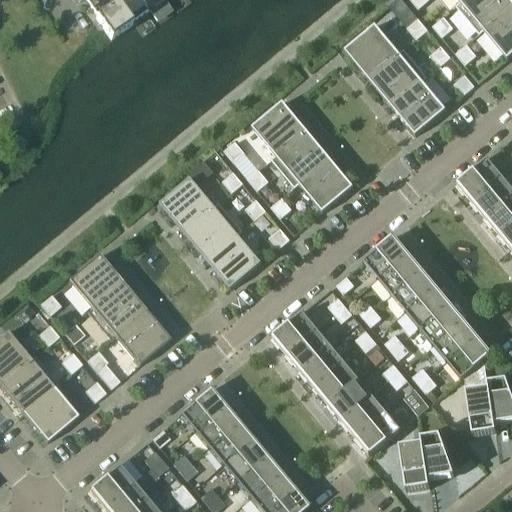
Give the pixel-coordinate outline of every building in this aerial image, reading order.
[(124,0),(95,21),(110,43),(131,28),(130,26),(147,14),(136,0),(124,0)] [(164,1),(163,0),(136,0),(147,14),(149,12),(157,22),(169,13),(162,3),(164,1)] [(418,13),(429,4),(425,0),(410,0),(408,2),(418,13)] [(468,0),(454,0),(460,7),(455,11),(468,0)] [(511,10),(511,7),(506,0),(468,0),(455,11),(478,39),(511,10)] [(511,59),(511,10),(478,39),(479,39),(483,35),(507,63),(511,59)] [(432,31),(441,42),(453,33),(443,21),(432,31)] [(418,23),(406,33),(416,44),(427,34),(418,23)] [(398,58),(375,29),(344,55),(368,83),(404,54),(403,54),(398,58)] [(455,58),(464,70),(476,60),(466,49),(455,58)] [(441,51),(429,60),(439,72),(450,62),(441,51)] [(426,82),(404,54),(368,83),(391,111),(426,82)] [(474,91),(464,79),(453,89),(462,100),(474,91)] [(446,114),(422,86),(427,82),(426,82),(391,111),(415,140),(446,114)] [(306,134),(282,106),(252,132),(275,160),(306,134)] [(330,163),(306,134),(275,160),(270,164),(294,193),(299,189),(330,163)] [(223,155),(233,167),(244,157),(235,146),(223,155)] [(353,191),(330,163),(299,189),(322,217),(353,191)] [(501,180),(487,163),(456,189),(455,190),(462,200),(464,199),(470,206),(501,180)] [(247,184),(257,196),(268,186),(259,175),(247,184)] [(233,177),(222,186),(231,197),(243,188),(233,177)] [(511,199),(511,193),(501,180),(470,206),(468,207),(476,216),(478,215),(484,222),(484,223),(511,199)] [(214,211),(190,183),(160,208),(183,237),(214,211)] [(511,227),(511,199),(484,223),(484,222),(482,223),(490,233),(491,232),(497,239),(498,239),(511,227)] [(270,212),(280,223),(291,214),(282,202),(270,212)] [(256,204),(245,214),(254,225),(266,216),(256,204)] [(238,240),(242,236),(219,207),(214,211),(183,237),(207,265),(238,240)] [(511,255),(511,227),(498,239),(497,239),(496,240),(504,249),(505,248),(511,255),(511,256),(511,255)] [(289,244),(280,233),(268,242),(278,254),(289,244)] [(408,257),(402,250),(404,249),(396,239),(395,241),(394,240),(363,266),(377,283),(409,257),(408,257)] [(261,268),(238,240),(207,265),(230,293),(261,268)] [(417,265),(409,256),(408,257),(409,257),(377,283),(391,300),(422,274),(422,273),(416,266),(417,265)] [(121,288),(98,260),(67,285),(91,313),(121,288)] [(436,291),(436,290),(430,283),(431,282),(423,272),(422,273),(422,274),(391,300),(405,317),(436,291)] [(335,290),(343,299),(354,290),(346,281),(335,290)] [(121,288),(91,313),(86,317),(110,346),(114,342),(145,317),(121,288)] [(450,307),(444,299),(445,298),(437,289),(436,290),(436,291),(405,317),(419,333),(450,307)] [(50,299),(39,309),(48,320),(60,311),(50,299)] [(345,310),(338,302),(327,311),(334,319),(345,310)] [(374,314),(367,306),(356,315),(363,323),(374,314)] [(463,323),(457,316),(459,315),(451,306),(450,307),(419,333),(433,350),(464,324),(463,323)] [(352,319),(345,310),(334,319),(341,328),(352,319)] [(370,332),(381,323),(374,314),(363,323),(370,332)] [(317,333),(302,316),(271,342),(272,343),(270,344),(278,353),(279,352),(285,359),(284,360),(317,333)] [(168,345),(145,317),(114,342),(138,370),(168,345)] [(477,340),(471,333),(473,332),(465,322),(463,323),(464,324),(433,350),(446,366),(478,340),(477,340)] [(63,337),(72,349),(84,339),(74,328),(63,337)] [(49,330),(37,339),(47,351),(58,341),(49,330)] [(331,350),(317,333),(284,360),(292,370),(293,369),(299,376),(298,377),(331,350)] [(372,344),(365,335),(355,344),(362,353),(372,344)] [(0,388),(29,364),(6,336),(0,341),(0,388)] [(402,348),(395,339),(384,348),(391,356),(402,348)] [(485,349),(486,348),(479,339),(477,340),(478,340),(446,366),(461,384),(492,358),(485,349)] [(379,352),(372,344),(362,353),(369,361),(379,352)] [(398,365),(409,356),(402,348),(391,356),(398,365)] [(344,367),(331,350),(298,377),(306,386),(307,385),(313,392),(311,393),(312,394),(344,367)] [(104,369),(107,367),(97,356),(86,365),(110,394),(119,386),(104,369)] [(72,357),(60,367),(70,378),(81,369),(72,357)] [(53,393),(58,389),(34,360),(29,364),(0,388),(0,391),(23,419),(53,393)] [(358,384),(344,367),(312,394),(319,403),(321,402),(327,409),(325,410),(326,411),(358,384)] [(400,377),(393,368),(382,377),(390,386),(400,377)] [(429,381),(422,372),(411,381),(418,390),(429,381)] [(407,385),(400,377),(390,386),(396,394),(407,385)] [(425,398),(436,389),(429,381),(418,390),(425,398)] [(372,400),(358,384),(326,411),(333,420),(334,418),(340,426),(339,427),(340,427),(372,400)] [(84,396),(94,407),(105,398),(95,386),(84,396)] [(495,430),(511,427),(511,401),(507,386),(487,389),(488,394),(495,430)] [(77,421),(53,393),(23,419),(46,447),(77,421)] [(225,410),(225,409),(224,410),(218,403),(219,402),(211,393),(210,394),(210,393),(178,419),(193,437),(225,410)] [(495,430),(488,394),(466,398),(473,441),(496,438),(495,430)] [(386,417),(372,400),(340,427),(347,436),(348,435),(354,442),(353,443),(354,444),(386,417)] [(428,410),(420,401),(410,410),(417,419),(428,410)] [(239,426),(237,427),(231,420),(233,419),(225,410),(193,437),(207,453),(239,426)] [(369,460),(400,434),(386,417),(354,444),(361,453),(362,452),(369,460)] [(253,443),(252,442),(251,443),(245,436),(247,435),(239,426),(207,453),(221,470),(253,443)] [(162,434),(151,443),(158,452),(169,443),(162,434)] [(428,485),(454,481),(440,441),(421,444),(421,450),(428,485)] [(267,460),(266,459),(265,460),(259,453),(260,452),(253,443),(221,470),(234,487),(267,460)] [(428,485),(421,450),(400,453),(406,496),(429,493),(428,485)] [(160,464),(153,455),(143,464),(150,473),(160,464)] [(189,468),(182,459),(172,468),(179,477),(189,468)] [(281,477),(280,476),(279,477),(273,469),(274,468),(267,460),(234,487),(248,503),(281,477)] [(167,472),(160,464),(150,473),(157,481),(167,472)] [(186,485),(196,476),(189,468),(179,477),(186,485)] [(102,511),(132,487),(118,469),(87,495),(87,496),(86,497),(94,506),(95,505),(100,511),(102,511)] [(272,511),(295,493),(294,492),(293,493),(287,486),(288,485),(281,477),(248,503),(255,511),(272,511)] [(136,511),(146,504),(132,487),(102,511),(136,511)] [(188,497),(181,488),(170,497),(177,506),(188,497)] [(217,501),(210,492),(199,501),(206,510),(217,501)] [(272,511),(306,511),(308,511),(300,503),(302,502),(295,493),(272,511)] [(186,511),(195,505),(188,497),(177,506),(182,511),(186,511)] [(207,511),(220,511),(224,509),(217,501),(206,510),(207,511)]
